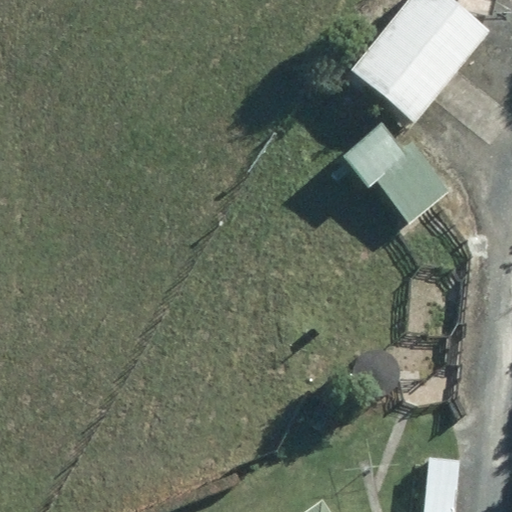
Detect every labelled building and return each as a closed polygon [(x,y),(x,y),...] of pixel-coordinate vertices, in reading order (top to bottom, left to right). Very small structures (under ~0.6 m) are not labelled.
[(472,32),(432,0),(390,0),(331,74),(396,126),(472,32)] [(434,193),(393,144),(354,177),(395,226),(434,193)] [(445,281),(405,279),(400,336),(440,339),(445,281)] [(445,359),(382,354),(378,404),(441,408),(445,359)] [(464,511),(467,463),(415,460),(412,511),(464,511)] [(309,511),(300,499),(281,511),(309,511)]
